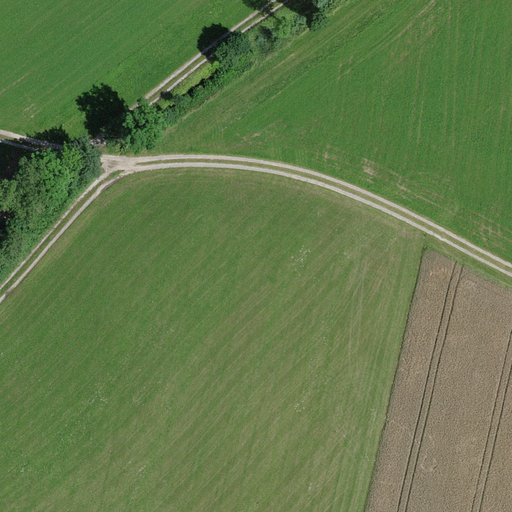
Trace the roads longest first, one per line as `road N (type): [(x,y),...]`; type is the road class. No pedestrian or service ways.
road 1 (track): [(0,136),(123,167),(239,164),(332,185),(511,273)]
road 2 (track): [(75,156),(279,0)]
road 3 (track): [(0,301),(123,167)]
